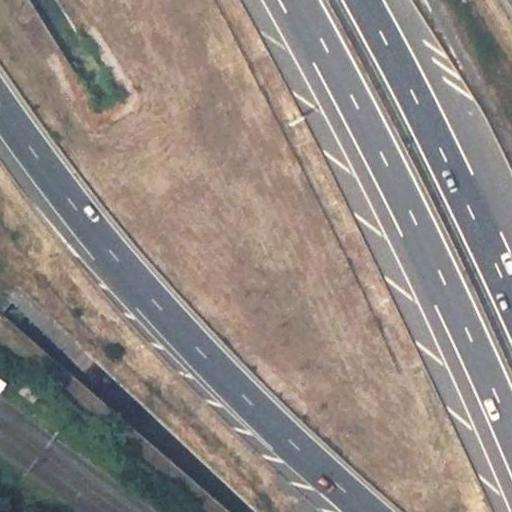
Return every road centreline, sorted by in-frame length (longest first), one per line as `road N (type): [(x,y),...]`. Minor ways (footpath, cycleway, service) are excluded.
road 1 (motorway): [(0,104),(137,279),(282,433),(374,511)]
road 2 (motorway): [(297,0),(511,433)]
road 3 (motorway): [(511,295),(364,0)]
